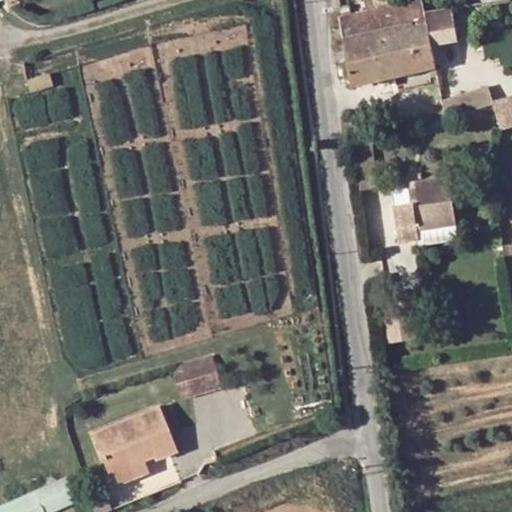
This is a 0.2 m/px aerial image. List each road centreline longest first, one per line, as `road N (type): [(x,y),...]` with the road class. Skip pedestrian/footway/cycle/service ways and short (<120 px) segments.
road 1 (unclassified): [(373,437),(313,0)]
road 2 (unclassified): [(373,437),(187,511)]
